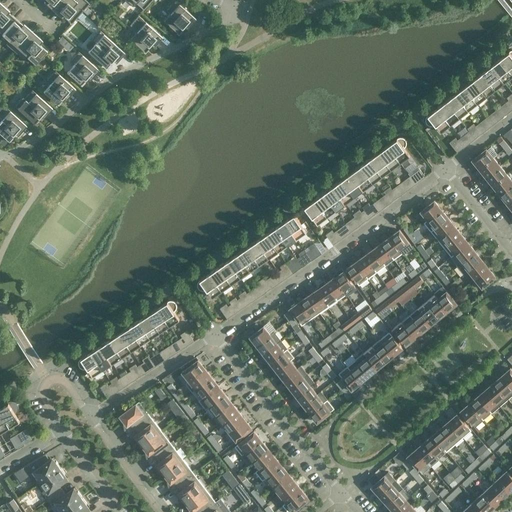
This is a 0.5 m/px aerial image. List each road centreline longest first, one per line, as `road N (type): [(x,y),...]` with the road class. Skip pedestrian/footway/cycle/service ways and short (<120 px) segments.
road 1 (residential): [(0,154),(40,135),(113,78),(230,22),(230,11),(215,0)]
road 2 (residential): [(214,336),(444,170)]
road 3 (residential): [(342,494),(214,336)]
road 4 (residential): [(90,415),(214,336)]
